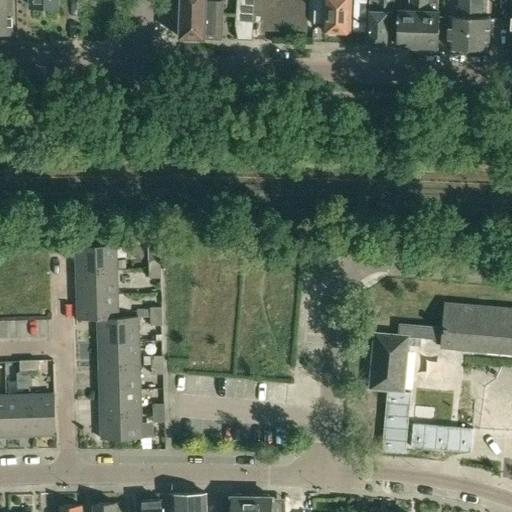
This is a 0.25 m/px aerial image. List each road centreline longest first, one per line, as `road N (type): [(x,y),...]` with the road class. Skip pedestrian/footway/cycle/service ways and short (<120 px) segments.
road 1 (residential): [(511,78),(137,69)]
road 2 (residential): [(325,474),(336,300),(354,268),(393,262),(511,271)]
road 3 (unclassified): [(68,475),(325,474)]
road 4 (unclassified): [(511,502),(422,478),(325,474)]
road 5 (residential): [(0,70),(137,69)]
road 6 (residential): [(68,475),(61,347)]
